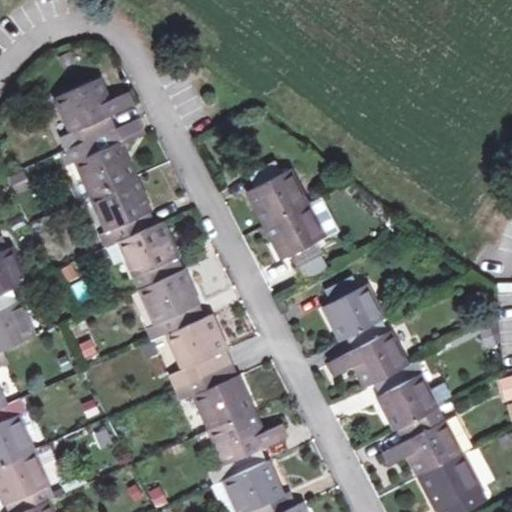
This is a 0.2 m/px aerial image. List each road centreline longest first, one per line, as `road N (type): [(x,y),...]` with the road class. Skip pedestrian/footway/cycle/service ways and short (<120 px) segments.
road 1 (unclassified): [(140,72),(369,511)]
road 2 (residential): [(0,79),(41,35),(67,25),(121,35),(140,72)]
